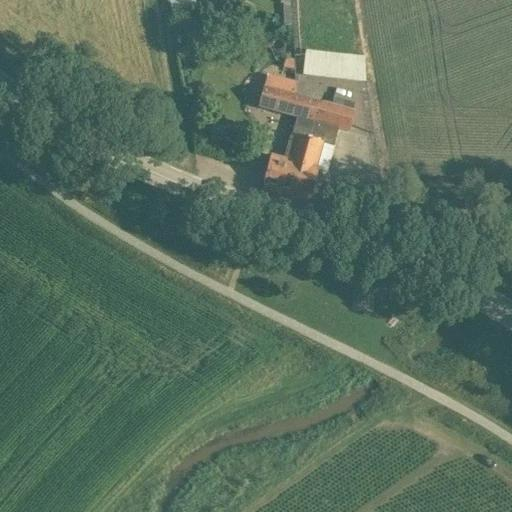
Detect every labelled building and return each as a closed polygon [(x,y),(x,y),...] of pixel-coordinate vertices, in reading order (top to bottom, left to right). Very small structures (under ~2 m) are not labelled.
[(171,0),(173,15),(184,14),(181,0),(171,0)] [(200,45),(193,41),(185,54),(192,58),(200,45)] [(340,55),(339,79),(362,80),(363,55),(340,55)] [(301,167),(313,121),(318,103),(263,88),(258,106),(298,117),(285,162),(270,158),(262,189),(286,196),(295,165),(301,167)] [(309,203),(318,171),(314,170),(321,145),(334,148),(338,129),(348,132),(354,113),(351,113),(355,101),(334,96),(331,107),(318,103),(313,121),(301,167),(295,165),(286,196),(309,203)] [(456,210),(447,224),(460,232),(469,218),(456,210)]
